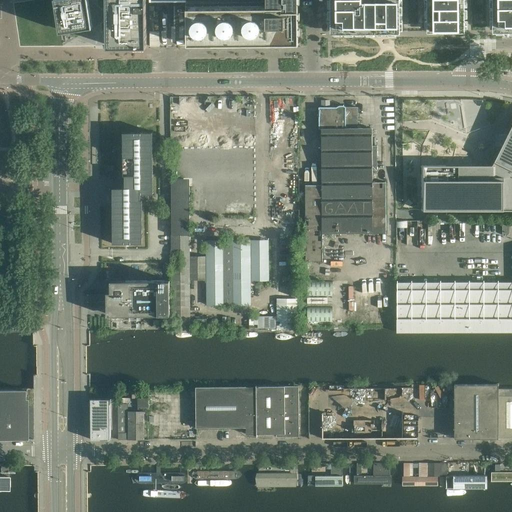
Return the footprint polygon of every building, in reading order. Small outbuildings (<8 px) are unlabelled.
[(55,0),(60,31),(93,26),(89,0),(55,0)] [(147,46),(146,0),(107,0),(108,47),(147,46)] [(297,0),(275,0),(275,1),(187,2),(186,46),(298,45),(297,0)] [(329,0),(330,36),(399,36),(399,0),(329,0)] [(427,0),(427,35),(465,35),(464,0),(427,0)] [(511,0),(491,0),(492,34),(511,34),(511,0)] [(159,46),(159,32),(150,32),(150,46),(159,46)] [(459,108),(480,108),(480,95),(460,94),(459,108)] [(377,170),(377,146),(372,146),(372,128),(358,128),(358,107),(346,107),(343,106),(339,106),(337,107),(319,107),(319,129),(322,129),(322,174),(319,174),(319,185),(305,185),(305,204),(372,203),(372,182),(372,170),(377,170)] [(511,123),(491,164),(419,165),(420,210),(492,210),(511,209),(511,123)] [(152,132),(123,133),(123,176),(124,176),(124,181),(124,188),(112,188),(113,244),(142,244),(142,200),(140,200),(140,194),(153,194),(152,132)] [(190,333),(190,280),(190,257),(189,216),(189,179),(171,179),(172,332),(190,333)] [(386,234),(385,182),(372,182),(372,203),(305,204),(306,262),(323,262),(322,234),(386,234)] [(11,231),(6,232),(9,248),(14,247),(11,231)] [(269,280),(268,240),(206,241),(206,257),(190,257),(190,280),(206,280),(207,305),(251,305),(250,281),(269,280)] [(348,255),(348,248),(326,247),(326,255),(348,255)] [(333,280),(333,268),(309,267),(309,279),(333,280)] [(300,330),(300,280),(283,280),(284,317),(277,317),(277,314),(256,314),(256,330),(300,330)] [(170,315),(170,281),(122,281),(110,281),(110,287),(110,292),(110,295),(111,298),(111,302),(111,309),(111,315),(111,316),(111,332),(166,331),(170,331),(170,323),(170,315)] [(333,282),(308,281),(308,295),(333,295),(333,282)] [(511,288),(484,289),(484,282),(440,282),(440,289),(397,289),(397,290),(397,333),(511,332),(511,288)] [(333,321),(333,306),(308,306),(308,322),(333,321)] [(498,439),(498,389),(498,384),(454,385),(454,439),(498,439)] [(299,437),(298,394),(298,386),(266,387),(259,387),(257,387),(246,387),(196,387),(196,428),(246,428),(246,435),(267,434),(276,434),(276,437),(299,437)] [(511,438),(511,388),(498,389),(498,439),(511,438)] [(0,440),(27,440),(27,399),(25,399),(25,391),(0,390),(0,440)] [(111,439),(110,399),(90,399),(90,440),(111,439)] [(148,407),(148,399),(137,399),(138,407),(148,407)] [(126,440),(126,409),(127,409),(127,404),(118,404),(118,440),(126,440)] [(144,440),(144,412),(127,412),(128,440),(144,440)] [(448,477),(447,465),(421,465),(422,477),(448,477)] [(341,477),(341,466),(331,466),(331,477),(341,477)] [(389,477),(388,466),(375,466),(375,477),(389,477)] [(241,473),(237,470),(195,470),(194,470),(193,471),(192,472),(192,473),(191,474),(191,477),(192,478),(193,479),(195,480),(196,480),(237,480),(242,477),(241,473)] [(0,473),(0,490),(14,490),(14,473),(0,473)] [(181,473),(139,473),(138,473),(137,474),(136,474),(136,475),(135,476),(134,477),(134,478),(134,479),(134,480),(135,481),(135,482),(136,483),(137,483),(138,484),(139,484),(182,484),(183,484),(184,484),(185,483),(186,482),(187,481),(187,480),(187,479),(187,478),(187,477),(187,476),(186,476),(186,475),(185,474),(184,474),(183,473),(182,473),(181,473)] [(299,473),(258,473),(258,488),(299,488),(299,473)] [(511,473),(492,473),(492,484),(511,483),(511,473)] [(448,475),(448,490),(490,489),(490,475),(448,475)] [(310,478),(310,489),(345,489),(345,478),(310,478)] [(355,478),(355,487),(392,487),(392,478),(355,478)] [(403,478),(403,488),(440,487),(440,478),(403,478)]
